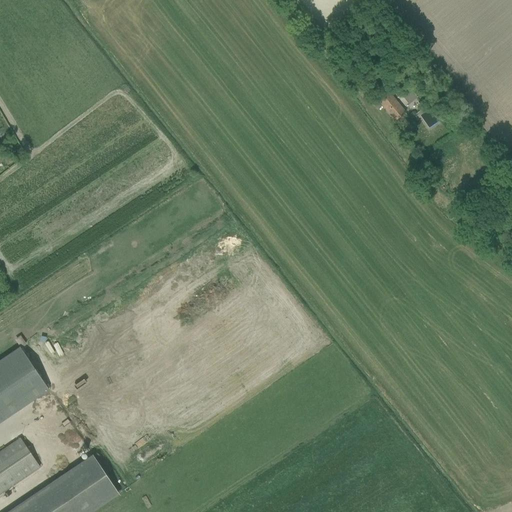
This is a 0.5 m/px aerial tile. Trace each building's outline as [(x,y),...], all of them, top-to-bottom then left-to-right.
[(388,91),(385,94),(378,100),(394,121),(405,112),(388,91)] [(429,127),(438,120),(427,108),(419,116),(429,127)] [(0,421),(48,389),(19,347),(0,359),(0,421)] [(77,427),(69,434),(76,442),(84,434),(77,427)] [(0,493),(39,468),(20,438),(0,451),(0,493)] [(8,511),(89,511),(117,493),(93,456),(8,511)]
